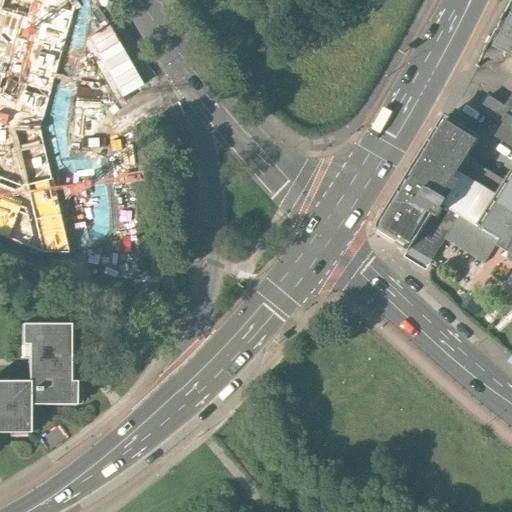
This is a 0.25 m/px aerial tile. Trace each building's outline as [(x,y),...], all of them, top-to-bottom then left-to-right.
[(0,0),(0,237),(44,255),(70,255),(41,131),(76,7),(71,0),(0,0)] [(511,19),(510,19),(493,51),(511,59),(511,19)] [(489,97),(479,112),(500,125),(506,115),(511,118),(511,97),(506,108),(489,97)] [(511,118),(506,115),(500,125),(493,136),(511,148),(511,118)] [(497,247),(511,257),(511,169),(503,183),(466,160),(478,139),(445,119),(379,225),(382,235),(409,252),(406,256),(426,269),(445,240),(485,264),(497,247)] [(30,382),(29,406),(75,406),(75,384),(69,384),(70,326),(23,326),(23,345),(30,345),(30,382)] [(30,382),(0,382),(0,433),(29,434),(29,406),(30,382)]
